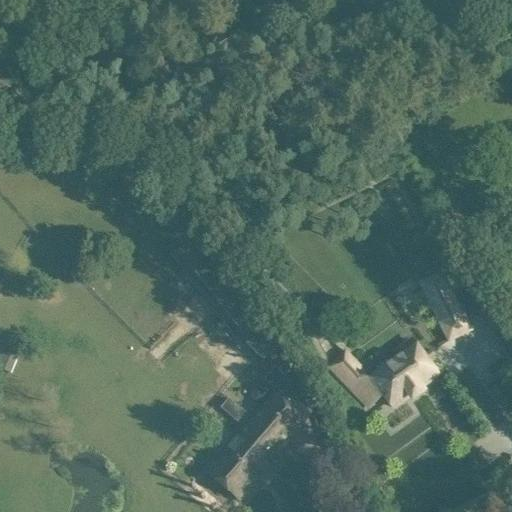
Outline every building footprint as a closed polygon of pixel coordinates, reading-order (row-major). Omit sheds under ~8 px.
[(378,142),(359,157),(369,170),(388,155),(378,142)] [(462,207),(454,191),(435,201),(443,216),(462,207)] [(509,239),(500,220),(472,233),(482,251),(509,239)] [(187,244),(170,257),(188,279),(226,327),(240,346),(245,342),(263,360),(270,353),(277,360),(283,354),(278,346),(280,344),(270,324),(271,324),(271,323),(256,304),(257,303),(219,255),(218,256),(210,262),(204,266),(187,244)] [(427,294),(450,340),(470,330),(447,284),(427,294)] [(429,382),(438,375),(413,340),(390,356),(395,363),(372,380),(350,357),(335,371),(369,407),(383,394),(394,408),(410,396),(412,399),(424,390),(418,383),(426,377),(429,382)] [(2,351),(0,357),(0,367),(12,371),(17,356),(2,351)] [(254,420),(283,444),(309,414),(280,390),(254,420)] [(256,475),(283,444),(254,420),(235,443),(221,431),(196,462),(209,473),(224,486),(239,499),(258,477),(256,475)]
